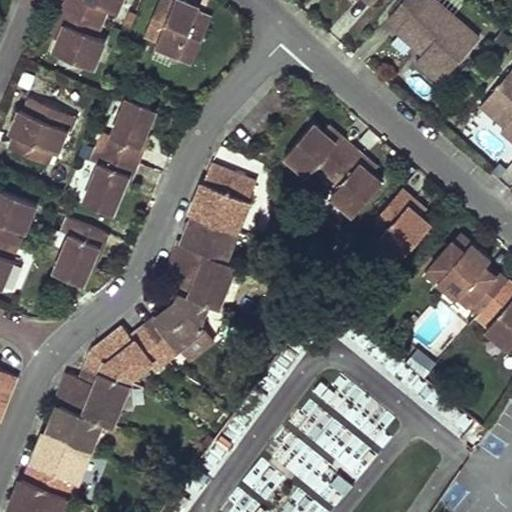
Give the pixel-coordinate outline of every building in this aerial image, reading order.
[(67,0),(65,6),(72,9),(75,0),(67,0)] [(75,0),(72,9),(102,21),(108,8),(117,12),(121,0),(75,0)] [(175,0),(173,5),(160,0),(159,0),(145,33),(159,39),(157,44),(181,54),(183,47),(197,53),(210,22),(196,17),(198,12),(200,7),(184,0),(175,0)] [(425,50),(423,52),(416,60),(441,81),(479,37),(441,4),(435,11),(423,1),(424,0),(402,0),(388,17),(399,26),(396,30),(417,47),(418,45),(422,40),(429,45),(425,50)] [(435,11),(441,4),(435,0),(424,0),(423,1),(435,11)] [(72,9),(65,6),(53,36),(60,39),(66,23),(72,9)] [(96,35),(102,21),(72,9),(66,23),(60,39),(54,51),(94,67),(105,39),(96,35)] [(211,17),(198,12),(196,17),(210,22),(211,17)] [(417,47),(423,52),(425,50),(429,45),(422,40),(418,45),(417,47)] [(183,47),(181,54),(180,56),(193,62),(197,53),(183,47)] [(511,69),(482,105),(497,118),(501,113),(511,121),(506,126),(503,130),(511,138),(511,69)] [(32,97),(27,111),(31,113),(37,99),(32,97)] [(107,133),(100,146),(132,160),(137,147),(142,149),(147,136),(158,110),(131,98),(114,136),(107,133)] [(20,136),(14,149),(48,163),(54,150),(58,152),(68,128),(61,126),(67,112),(37,99),(31,113),(27,111),(21,109),(11,132),(14,133),(20,136)] [(61,126),(68,128),(70,129),(76,116),(67,112),(61,126)] [(497,118),(506,126),(511,121),(501,113),(497,118)] [(328,176),(349,151),(338,142),(325,130),(314,122),(287,154),(310,174),(317,166),(328,176)] [(349,151),(354,145),(330,125),(325,130),(338,142),(349,151)] [(8,147),(14,149),(20,136),(14,133),(8,147)] [(379,167),(354,145),(349,151),(360,161),(374,172),(379,167)] [(132,160),(100,146),(95,160),(102,164),(86,202),(114,214),(125,188),(131,175),(126,173),(132,160)] [(360,161),(349,151),(328,176),(340,185),(333,193),(356,213),(384,181),(374,172),(360,161)] [(198,216),(238,230),(257,182),(214,165),(200,200),(208,203),(206,209),(201,207),(198,216)] [(432,211),(404,187),(399,193),(411,203),(427,217),(432,211)] [(0,238),(11,243),(17,230),(27,234),(38,206),(0,189),(0,238)] [(411,203),(399,193),(378,217),(390,227),(383,235),(406,255),(434,223),(427,217),(411,203)] [(194,214),(198,216),(201,207),(206,209),(208,203),(200,200),(194,214)] [(211,254),(226,260),(237,231),(238,230),(198,216),(192,229),(187,243),(183,241),(177,256),(206,267),(211,254)] [(102,231),(71,219),(65,232),(73,236),(57,274),(85,286),(96,260),(101,246),(97,245),(102,231)] [(474,242),(463,233),(458,237),(455,241),(467,251),(470,247),(474,242)] [(6,257),(11,243),(0,238),(0,288),(3,289),(15,261),(6,257)] [(445,276),(441,281),(460,298),(463,294),(474,303),(498,275),(487,266),(491,261),(493,259),(474,242),(470,247),(467,251),(455,241),(434,266),(445,276)] [(218,306),(236,263),(226,260),(211,254),(206,267),(177,256),(171,272),(183,276),(191,280),(186,293),(211,303),(218,306)] [(498,275),(502,270),(491,261),(487,266),(498,275)] [(438,283),(441,281),(445,276),(434,266),(428,273),(438,283)] [(484,310),(504,286),(509,280),(511,278),(502,270),(498,275),(474,303),(483,311),(484,310)] [(511,292),(504,286),(484,310),(495,320),(488,328),(511,348),(511,347),(511,292)] [(211,303),(186,293),(183,292),(177,307),(175,306),(169,312),(147,329),(172,358),(209,329),(203,322),(211,303)] [(172,358),(147,329),(135,338),(127,328),(96,351),(89,369),(98,373),(104,375),(105,371),(133,381),(134,377),(153,363),(158,369),(172,358)] [(410,368),(430,369),(430,351),(411,351),(410,368)] [(0,420),(17,376),(1,369),(0,369),(0,420)] [(94,381),(98,373),(89,369),(85,378),(94,381)] [(116,425),(133,381),(105,371),(104,375),(98,373),(94,381),(85,378),(72,373),(66,388),(94,399),(88,413),(105,420),(116,425)] [(52,432),(94,449),(105,420),(88,413),(94,399),(66,388),(59,403),(63,405),(58,417),(52,432)] [(49,440),(52,432),(49,430),(43,445),(51,448),(53,442),(49,440)] [(70,496),(74,498),(94,449),(52,432),(49,440),(53,442),(51,448),(43,445),(29,479),(70,496)] [(285,469),(315,487),(330,461),(300,443),(285,469)] [(338,472),(328,482),(343,496),(353,486),(338,472)] [(25,488),(29,479),(25,478),(19,493),(27,496),(30,490),(25,488)] [(19,493),(11,511),(63,511),(70,496),(29,479),(25,488),(30,490),(27,496),(19,493)] [(266,511),(323,511),(326,505),(278,484),(266,511)]
